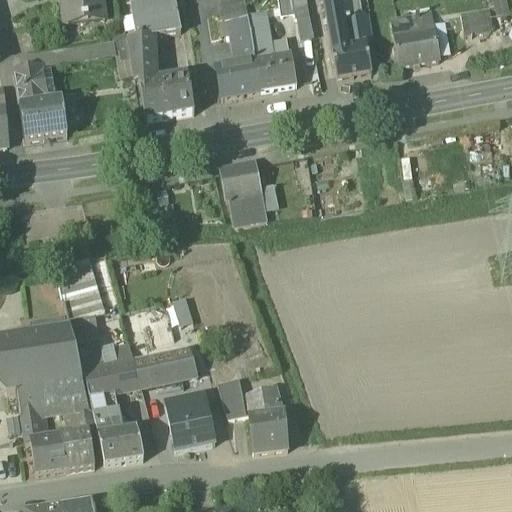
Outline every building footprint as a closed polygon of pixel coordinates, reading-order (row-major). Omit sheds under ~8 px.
[(61,4),(64,31),(88,29),(87,27),(104,25),(101,0),(61,0),(62,4),(61,4)] [(138,88),(144,126),(193,117),(187,78),(157,83),(154,41),(180,37),(173,0),(128,0),(128,1),(125,2),(126,7),(129,6),(136,43),(126,45),(130,64),(135,88),(138,88)] [(219,0),(224,27),(247,22),(243,0),(219,0)] [(294,19),(294,24),(308,21),(306,7),(293,10),(291,0),(276,0),(280,21),(294,19)] [(304,0),(291,0),(293,10),(306,7),(304,0)] [(491,0),(497,23),(507,20),(501,0),(491,0)] [(322,5),(330,52),(365,46),(366,48),(372,47),(367,18),(343,23),(339,2),(323,5),(322,5)] [(462,17),(466,40),(494,34),(490,12),(462,17)] [(390,24),(399,73),(439,66),(430,16),(390,24)] [(312,47),(308,25),(296,27),(300,49),(312,47)] [(227,29),(229,39),(231,39),(249,36),(247,26),(227,29)] [(289,58),(288,58),(273,60),(270,47),(268,33),(249,36),(260,97),(295,91),(289,58)] [(221,103),(260,97),(249,36),(231,39),(236,67),(215,70),(221,103)] [(120,56),(121,66),(130,64),(126,45),(126,39),(113,42),(115,57),(120,56)] [(285,44),(270,47),(273,60),(288,58),(285,44)] [(371,78),(366,48),(365,46),(330,52),(336,84),(371,78)] [(23,70),(52,69),(51,58),(22,59),(23,70)] [(13,76),(24,147),(67,141),(61,105),(47,107),(41,72),(40,72),(30,74),(13,76)] [(265,224),(263,211),(259,191),(254,170),(254,166),(219,172),(220,178),(225,205),(228,204),(233,228),(265,224)] [(402,184),(405,204),(417,202),(414,182),(402,184)] [(273,188),(259,191),(263,211),(277,208),(273,188)] [(56,268),(69,322),(95,319),(104,318),(88,261),(56,268)] [(171,306),(179,330),(193,326),(185,301),(171,306)] [(28,324),(30,337),(66,332),(64,319),(28,324)] [(99,345),(95,319),(69,322),(75,350),(99,345)] [(0,392),(5,397),(6,397),(16,396),(39,392),(53,390),(82,386),(69,332),(69,331),(66,332),(30,337),(0,341),(0,392)] [(100,351),(99,345),(75,350),(82,376),(103,372),(100,351)] [(128,346),(112,348),(117,368),(133,365),(128,346)] [(103,372),(117,368),(112,348),(100,351),(103,372)] [(133,365),(140,392),(197,380),(189,353),(133,365)] [(88,403),(97,439),(121,435),(118,419),(119,419),(114,398),(140,392),(133,365),(117,368),(103,372),(82,376),(88,403)] [(217,389),(227,424),(248,420),(240,392),(238,384),(217,389)] [(53,390),(58,417),(64,417),(88,413),(82,386),(53,390)] [(39,392),(43,420),(58,417),(53,390),(39,392)] [(240,392),(248,420),(282,417),(274,390),(240,392)] [(16,396),(21,427),(44,423),(43,420),(39,392),(16,396)] [(203,399),(164,407),(175,456),(214,448),(203,399)] [(64,417),(67,439),(88,435),(88,436),(93,436),(88,413),(64,417)] [(284,416),(282,417),(248,420),(252,454),(252,457),(287,453),(287,448),(284,416)] [(24,447),(29,446),(29,445),(47,442),(44,423),(21,427),(24,447)] [(97,439),(104,469),(143,463),(136,433),(121,435),(97,439)] [(60,440),(61,447),(65,475),(94,470),(88,436),(88,435),(67,439),(60,440)] [(60,440),(47,442),(48,449),(61,447),(60,440)] [(48,449),(47,442),(29,445),(29,446),(35,480),(65,475),(61,447),(48,449)]
